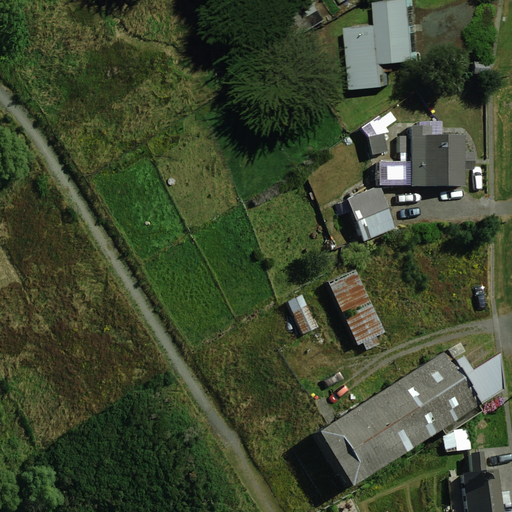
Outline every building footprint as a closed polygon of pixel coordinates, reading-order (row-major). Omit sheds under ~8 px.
[(423,66),(421,3),(383,3),(384,28),(356,29),(359,95),(395,94),(394,68),(423,66)] [(378,119),(356,126),(369,161),(390,153),(378,119)] [(458,135),(415,134),(413,193),(457,194),(458,135)] [(381,193),(348,205),(363,249),(397,236),(381,193)] [(356,269),(323,284),(355,354),(388,338),(356,269)] [(307,296),(284,306),(299,342),(322,332),(307,296)] [(432,357),(300,440),(337,498),(468,416),(432,357)] [(499,511),(495,475),(458,480),(461,511),(499,511)]
